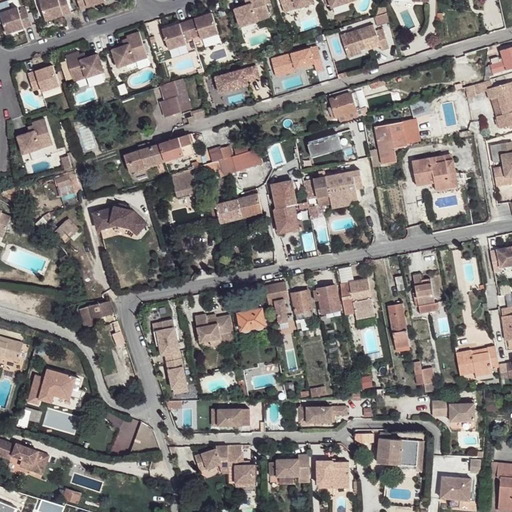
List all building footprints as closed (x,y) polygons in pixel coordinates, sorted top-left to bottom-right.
[(39,0),(46,20),(71,12),(66,0),(39,0)] [(104,0),(77,0),(80,9),(105,1),(104,0)] [(240,26),(270,17),(266,5),(270,4),(269,0),(244,0),(245,0),(246,5),(241,6),(234,9),(240,26)] [(280,0),(284,12),(314,3),(312,0),(280,0)] [(324,0),(326,5),(330,3),(331,8),(356,0),(324,0)] [(375,2),(372,18),(382,15),(384,15),(381,3),(375,2)] [(18,7),(0,13),(7,33),(32,25),(26,8),(19,10),(18,7)] [(187,21),(193,39),(200,36),(201,39),(219,34),(212,13),(187,21)] [(187,21),(162,29),(169,50),(187,44),(186,41),(193,39),(187,21)] [(371,27),(337,38),(343,56),(357,52),(356,49),(361,48),(362,53),(377,48),(378,53),(386,50),(379,31),(373,33),(371,27)] [(148,58),(139,32),(121,38),(124,46),(112,50),(118,68),(148,58)] [(488,65),(490,72),(511,65),(511,45),(498,50),(501,56),(501,61),(490,64),(488,65)] [(313,65),(312,62),(319,60),(315,47),(269,61),(274,79),(294,73),(293,71),(313,65)] [(78,52),(66,56),(74,82),(104,72),(98,55),(86,59),(81,60),(79,55),(78,52)] [(357,52),(343,56),(344,60),(358,56),(357,52)] [(501,61),(501,56),(488,60),(490,64),(501,61)] [(322,71),(319,60),(312,62),(313,65),(315,74),(322,71)] [(490,72),(488,65),(482,67),(482,74),(490,72)] [(29,75),(34,92),(41,89),(42,93),(60,87),(53,66),(29,75)] [(254,68),(214,81),(218,96),(246,88),(246,85),(258,81),(254,68)] [(384,80),(370,84),(371,88),(381,85),(381,86),(386,84),(384,80)] [(191,109),(184,81),(163,88),(167,100),(172,115),(191,109)] [(511,82),(511,81),(480,90),(483,100),(485,99),(491,97),(496,115),(490,117),(494,129),(511,123),(511,82)] [(477,82),(461,87),(463,95),(480,90),(479,86),(477,82)] [(333,119),(337,117),(356,111),(362,110),(356,92),(350,94),(331,99),(334,107),(329,108),(333,119)] [(491,97),(485,99),(490,117),(496,115),(491,97)] [(425,98),(410,103),(414,116),(429,112),(425,98)] [(172,115),(167,100),(162,103),(167,117),(172,115)] [(185,120),(187,125),(196,123),(195,121),(207,118),(204,109),(193,112),(194,117),(187,119),(185,120)] [(416,118),(402,121),(407,142),(420,139),(416,118)] [(53,145),(45,119),(32,123),(33,126),(35,131),(30,133),(18,136),(23,154),(53,145)] [(377,126),(384,164),(399,161),(396,147),(407,145),(407,142),(402,121),(377,126)] [(352,143),(350,130),(339,132),(342,145),(352,143)] [(334,133),(305,142),(309,156),(338,147),(334,133)] [(180,138),(160,144),(166,161),(185,154),(183,147),(191,144),(194,143),(191,135),(180,138)] [(511,142),(499,144),(503,166),(493,167),(497,186),(510,184),(511,183),(511,142)] [(160,144),(141,150),(147,167),(166,161),(160,144)] [(191,144),(183,147),(185,154),(186,156),(195,153),(191,144)] [(210,150),(213,161),(228,157),(230,157),(227,145),(213,149),(210,150)] [(236,149),(237,154),(249,150),(248,145),(236,149)] [(377,148),(371,149),(374,165),(380,164),(377,148)] [(230,157),(228,157),(228,158),(231,172),(259,163),(255,149),(251,150),(230,157)] [(141,150),(125,155),(131,172),(147,167),(141,150)] [(69,157),(62,159),(66,171),(73,169),(69,157)] [(435,157),(412,160),(415,185),(434,182),(456,179),(453,158),(451,159),(436,161),(436,158),(435,157)] [(228,158),(214,162),(218,175),(231,172),(228,158)] [(193,168),(192,168),(195,176),(205,172),(202,164),(199,165),(194,167),(194,168),(193,168)] [(317,179),(300,182),(304,200),(314,198),(316,207),(328,205),(329,209),(348,205),(347,201),(355,200),(353,190),(360,188),(357,171),(346,173),(322,177),(322,172),(316,174),(317,179)] [(58,177),(57,180),(59,188),(72,183),(78,181),(76,172),(58,177)] [(456,179),(434,182),(435,189),(457,186),(456,179)] [(72,183),(59,188),(62,192),(80,186),(78,181),(72,183)] [(196,181),(175,188),(178,197),(199,190),(196,181)] [(270,184),(269,186),(273,208),(291,205),(293,204),(289,183),(283,184),(282,181),(270,184)] [(237,200),(241,219),(260,214),(256,195),(237,200)] [(241,219),(237,200),(217,206),(218,208),(212,209),(216,224),(221,222),(222,224),(241,219)] [(273,208),(271,209),(275,233),(289,230),(289,228),(295,227),(291,205),(273,208)] [(312,207),(305,209),(307,219),(314,218),(312,207)] [(0,233),(3,235),(10,218),(0,214),(1,211),(0,210),(0,233)] [(115,212),(98,217),(102,233),(114,230),(122,232),(131,233),(138,240),(149,229),(135,217),(115,212)] [(66,243),(81,230),(68,216),(54,229),(66,243)] [(98,217),(94,218),(100,238),(122,232),(114,230),(102,233),(98,217)] [(498,255),(491,257),(494,272),(502,271),(501,267),(511,264),(511,246),(497,250),(498,255)] [(68,254),(60,258),(67,269),(74,265),(68,254)] [(395,277),(398,291),(405,289),(402,275),(395,277)] [(418,297),(434,294),(431,278),(423,280),(422,275),(414,276),(418,297)] [(368,278),(339,284),(346,314),(355,312),(356,318),(374,314),(368,278)] [(266,286),(273,322),(284,319),(279,297),(288,295),(285,282),(266,286)] [(320,299),(323,312),(340,309),(338,298),(336,285),(325,286),(318,287),(319,288),(320,299)] [(292,293),(298,319),(314,316),(308,289),(292,293)] [(418,297),(415,298),(416,307),(419,307),(435,304),(434,294),(418,297)] [(110,301),(89,306),(92,318),(94,318),(113,314),(110,301)] [(387,306),(390,316),(403,314),(401,303),(387,306)] [(435,304),(419,307),(421,314),(440,311),(439,304),(435,304)] [(511,304),(501,306),(506,340),(508,340),(509,346),(511,345),(511,304)] [(81,308),(83,321),(85,320),(92,318),(89,306),(81,308)] [(239,312),(241,330),(266,324),(263,307),(239,312)] [(221,334),(234,332),(230,315),(216,318),(207,319),(206,316),(206,314),(195,316),(201,343),(210,341),(222,338),(221,334)] [(390,316),(395,347),(408,344),(403,314),(390,316)] [(92,318),(85,320),(87,327),(95,326),(94,318),(92,318)] [(186,385),(179,351),(173,319),(159,322),(161,329),(152,331),(155,345),(158,345),(160,355),(165,354),(172,388),(186,385)] [(118,320),(113,322),(116,332),(122,331),(118,320)] [(161,329),(159,322),(151,324),(152,331),(161,329)] [(126,343),(122,331),(116,332),(113,334),(117,346),(126,343)] [(222,338),(210,341),(211,346),(236,341),(234,332),(221,334),(222,338)] [(0,359),(2,361),(4,357),(18,361),(24,344),(9,339),(7,342),(0,339),(0,359)] [(395,347),(397,356),(410,354),(408,344),(395,347)] [(457,354),(460,376),(475,374),(476,377),(492,375),(492,370),(499,369),(499,366),(496,351),(496,348),(488,349),(489,354),(477,355),(478,359),(473,360),(472,352),(457,354)] [(478,359),(477,355),(489,354),(488,349),(472,352),(473,360),(478,359)] [(507,364),(499,366),(499,369),(501,376),(501,380),(510,379),(507,364)] [(424,392),(424,393),(437,393),(435,368),(421,372),(423,385),(424,392)] [(35,375),(28,402),(38,405),(40,398),(42,391),(53,394),(70,398),(71,395),(80,398),(83,390),(78,389),(81,378),(47,369),(45,377),(35,375)] [(492,375),(476,377),(477,384),(493,381),(492,375)] [(245,381),(239,382),(242,395),(248,393),(245,381)] [(311,387),(313,395),(328,392),(326,384),(311,387)] [(187,390),(186,385),(172,388),(173,393),(187,390)] [(352,389),(353,396),(362,395),(360,388),(352,389)] [(42,391),(40,398),(51,402),(53,394),(42,391)] [(437,396),(435,410),(452,412),(451,420),(475,421),(476,404),(466,403),(461,402),(453,401),(454,398),(437,396)] [(501,412),(500,407),(500,398),(488,398),(488,413),(501,412)] [(301,422),(333,421),(333,414),(336,414),(349,414),(348,405),(300,406),(301,422)] [(220,409),(220,425),(252,424),(251,408),(220,409)] [(451,427),(474,430),(475,421),(451,420),(451,427)] [(500,425),(493,428),(497,439),(505,435),(500,425)] [(380,434),(375,434),(375,442),(375,447),(379,447),(378,461),(384,461),(417,463),(419,440),(389,438),(389,433),(381,432),(380,434)] [(361,434),(360,442),(375,442),(375,434),(361,434)] [(0,454),(9,458),(13,443),(0,437),(0,454)] [(422,468),(424,441),(419,440),(417,463),(384,461),(383,466),(422,468)] [(17,444),(13,443),(9,458),(12,459),(14,455),(24,459),(35,463),(33,470),(44,474),(51,455),(18,442),(17,444)] [(199,455),(203,471),(223,465),(225,470),(234,468),(234,464),(233,452),(232,445),(221,445),(221,448),(199,455)] [(247,460),(247,451),(233,452),(234,464),(240,463),(242,482),(262,480),(260,463),(255,464),(247,464),(247,460)] [(275,473),(283,473),(303,472),(304,478),(315,478),(314,453),(303,453),(303,457),(283,457),(283,459),(274,459),(275,473)] [(35,463),(24,459),(21,465),(33,470),(35,463)] [(322,459),(323,482),(339,482),(355,481),(355,460),(344,460),(344,463),(339,463),(339,460),(339,459),(322,459)] [(497,504),(511,505),(511,474),(511,475),(511,473),(511,461),(497,459),(497,460),(496,473),(496,474),(500,474),(497,504)] [(441,475),(440,498),(468,500),(470,478),(441,475)] [(339,482),(323,482),(323,491),(339,490),(339,486),(339,482)] [(78,502),(81,493),(68,487),(64,497),(78,502)] [(42,498),(38,510),(44,511),(61,511),(64,506),(42,498)] [(0,500),(0,511),(16,511),(18,508),(0,500)]
